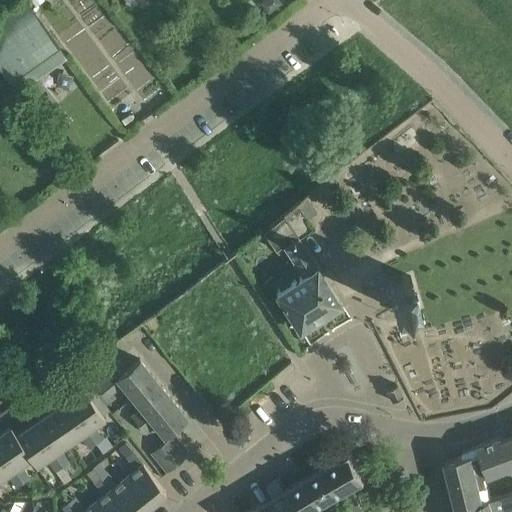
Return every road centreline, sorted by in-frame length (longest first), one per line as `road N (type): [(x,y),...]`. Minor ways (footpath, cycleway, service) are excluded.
road 1 (unclassified): [(0,246),(328,0)]
road 2 (unclassified): [(511,156),(346,0)]
road 3 (residential): [(238,467),(288,431),(330,416),(400,432)]
road 4 (residential): [(238,467),(136,335)]
